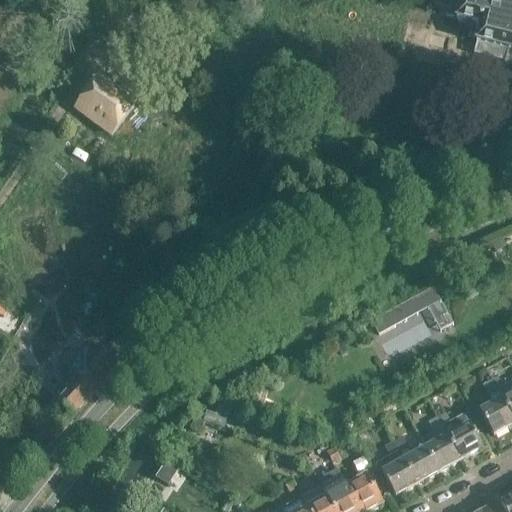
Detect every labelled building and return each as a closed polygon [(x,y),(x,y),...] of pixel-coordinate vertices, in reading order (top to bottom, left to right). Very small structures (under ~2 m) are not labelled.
[(480,28),(473,56),(498,62),(497,64),(511,67),(511,0),(462,0),(457,22),(480,28)] [(138,104),(98,77),(76,112),(115,138),(138,104)] [(371,324),(379,337),(440,303),(432,290),(371,324)] [(0,329),(13,338),(24,321),(0,305),(0,329)] [(69,377),(91,396),(123,362),(107,348),(98,358),(86,346),(66,368),(72,373),(69,377)] [(91,396),(72,379),(63,389),(66,391),(56,402),(72,416),(91,396)] [(492,381),(483,386),(490,399),(499,393),(498,390),(492,381)] [(499,393),(502,399),(511,416),(511,382),(498,390),(499,393)] [(511,426),(511,416),(502,399),(480,411),(481,413),(494,437),(511,426)] [(206,413),(203,423),(205,424),(223,430),(230,409),(224,407),(219,405),(215,417),(206,413)] [(448,437),(461,462),(483,450),(475,434),(480,431),(475,422),(469,412),(451,422),(447,413),(438,418),(448,437)] [(426,449),(440,474),(461,462),(448,437),(445,431),(438,418),(428,424),(439,442),(426,449)] [(196,419),(191,429),(200,434),(205,424),(203,423),(196,419)] [(403,437),(394,443),(401,454),(404,461),(418,486),(440,474),(426,449),(423,443),(410,450),(403,437)] [(336,449),(328,453),(335,466),(343,461),(336,449)] [(183,463),(175,458),(170,464),(179,469),(183,463)] [(382,473),(383,474),(396,498),(418,486),(404,461),(382,473)] [(179,472),(167,465),(157,480),(168,488),(179,472)] [(373,471),(346,486),(360,511),(371,511),(382,506),(378,497),(385,494),(373,471)] [(289,475),(281,480),(288,492),(296,487),(289,475)] [(360,511),(346,486),(327,497),(334,511),(360,511)] [(302,497),(276,511),(309,511),(307,508),(302,497)] [(334,511),(327,497),(307,508),(309,511),(334,511)] [(511,511),(511,497),(500,504),(505,511),(511,511)] [(151,502),(144,511),(163,511),(164,510),(151,502)]
